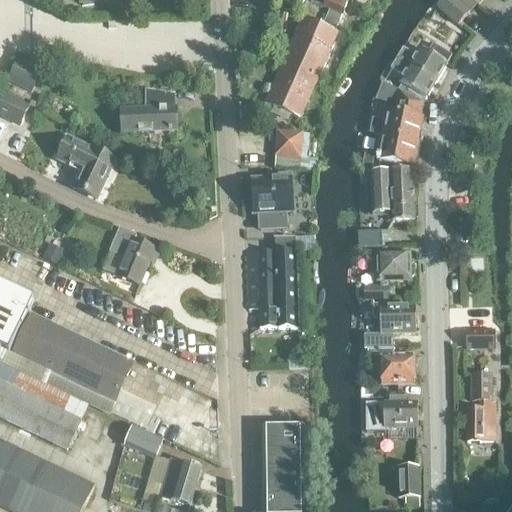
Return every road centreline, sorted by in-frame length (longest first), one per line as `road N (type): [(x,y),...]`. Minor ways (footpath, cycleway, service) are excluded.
road 1 (unclassified): [(237,511),(217,0)]
road 2 (secondary): [(441,511),(435,166),(460,91),(511,25)]
road 3 (unknown): [(232,390),(0,278)]
road 4 (unknown): [(219,50),(70,42),(0,11)]
